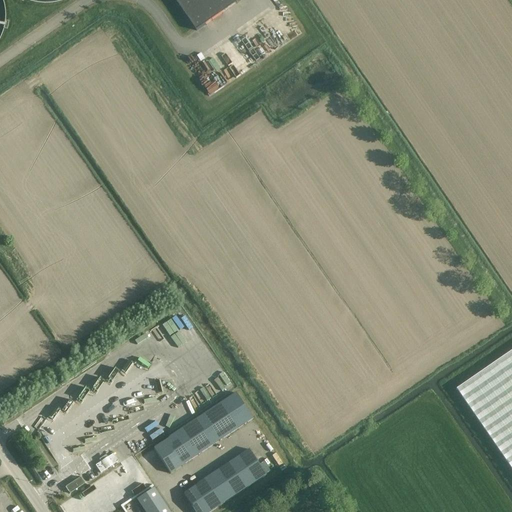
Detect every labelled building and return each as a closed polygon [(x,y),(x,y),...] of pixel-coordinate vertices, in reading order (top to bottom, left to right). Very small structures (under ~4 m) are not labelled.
[(175,0),(197,31),(241,0),(175,0)] [(457,390),(459,393),(511,469),(511,351),(488,368),(457,390)] [(155,448),(171,473),(255,417),(238,392),(155,448)] [(250,450),(183,494),(195,511),(211,511),(267,475),(250,450)] [(113,454),(95,466),(100,473),(118,462),(113,454)] [(70,494),(85,484),(80,477),(65,487),(70,494)] [(168,511),(153,489),(136,500),(144,511),(168,511)]
